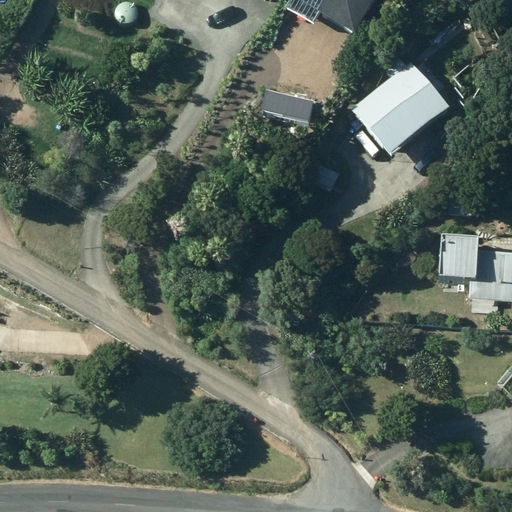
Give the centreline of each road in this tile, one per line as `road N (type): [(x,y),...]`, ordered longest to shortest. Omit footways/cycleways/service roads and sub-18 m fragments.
road 1 (residential): [(354,511),(337,457),(0,256)]
road 2 (residential): [(0,501),(203,511)]
